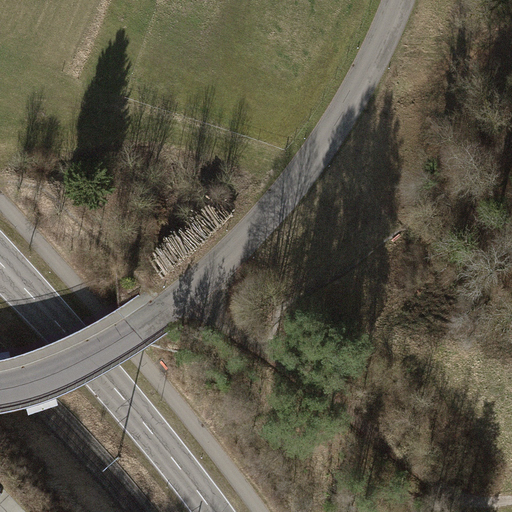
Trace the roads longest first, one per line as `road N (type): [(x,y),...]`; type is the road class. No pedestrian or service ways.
road 1 (residential): [(0,389),(80,362),(135,331),(239,247),(307,175),(377,55),(398,0)]
road 2 (primary): [(213,511),(138,414),(0,262)]
road 3 (track): [(234,342),(476,504),(511,500)]
